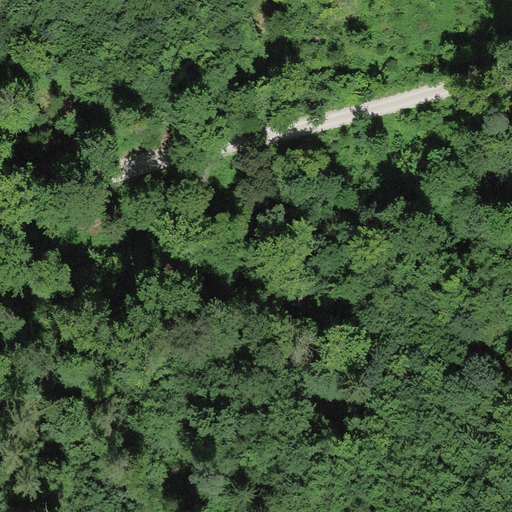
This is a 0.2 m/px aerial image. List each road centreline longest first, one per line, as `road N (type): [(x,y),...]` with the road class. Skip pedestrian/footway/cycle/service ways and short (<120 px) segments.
road 1 (track): [(511,68),(148,163),(0,211)]
road 2 (track): [(148,163),(183,242),(223,297),(280,343),(428,399),(511,442)]
